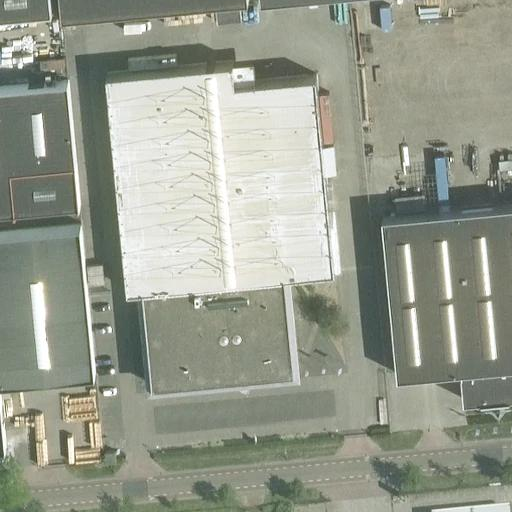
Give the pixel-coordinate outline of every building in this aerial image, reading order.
[(0,0),(0,14),(53,9),(52,0),(0,0)] [(60,0),(62,16),(237,0),(60,0)] [(107,73),(126,270),(128,290),(142,288),(152,385),(297,371),(288,274),(336,270),(317,74),(234,82),(232,62),(234,62),(233,61),(107,73)] [(0,211),(14,210),(15,212),(17,212),(17,210),(79,204),(79,206),(80,206),(76,162),(68,80),(0,86),(0,211)] [(511,202),(383,215),(396,355),(398,375),(462,368),(465,400),(511,395),(511,202)] [(0,382),(95,373),(81,224),(0,231),(0,446),(6,446),(0,382)] [(115,451),(105,452),(106,462),(116,461),(115,451)]
